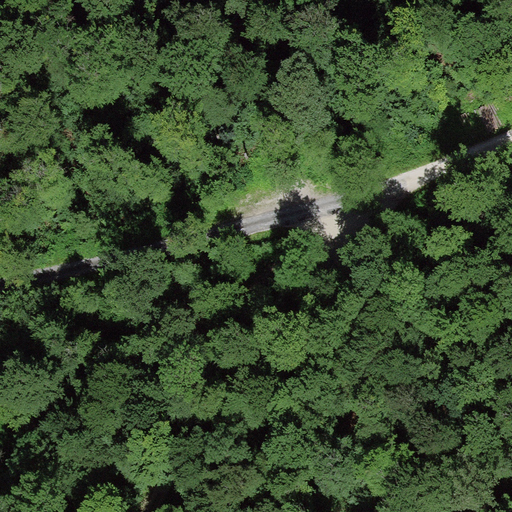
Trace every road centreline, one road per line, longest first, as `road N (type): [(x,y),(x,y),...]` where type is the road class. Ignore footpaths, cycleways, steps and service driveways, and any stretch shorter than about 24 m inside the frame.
road 1 (track): [(0,283),(356,213),(511,134)]
road 2 (track): [(151,511),(204,420),(262,368),(343,273),(356,213)]
